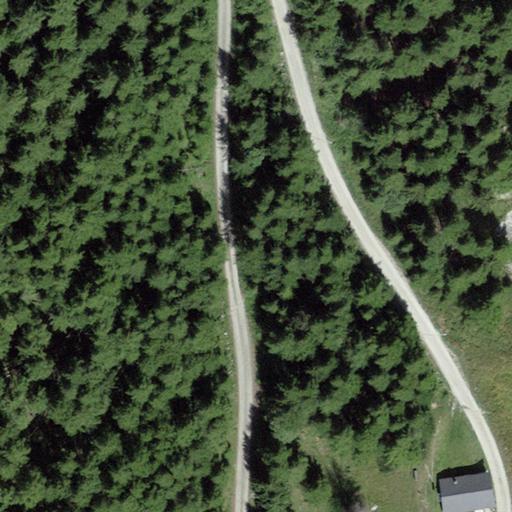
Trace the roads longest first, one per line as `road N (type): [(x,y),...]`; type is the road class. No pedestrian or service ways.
road 1 (track): [(278,0),(329,172),(479,424),(504,511)]
road 2 (track): [(223,0),(223,201),(245,392),(241,511)]
